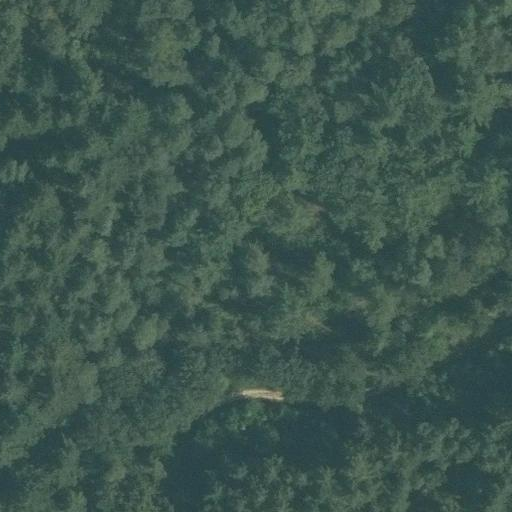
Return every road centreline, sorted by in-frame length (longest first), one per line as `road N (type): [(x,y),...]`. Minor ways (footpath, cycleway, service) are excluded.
road 1 (track): [(148,511),(188,430),(223,398),(343,401),(511,324)]
road 2 (track): [(0,469),(67,471),(137,511)]
